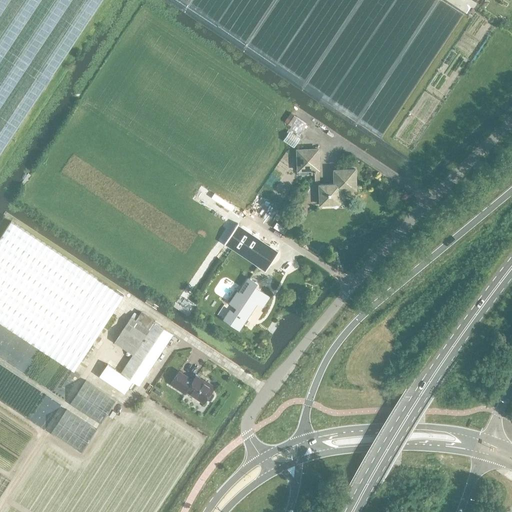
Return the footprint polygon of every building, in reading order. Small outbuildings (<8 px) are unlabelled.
[(0,0),(0,153),(101,0),(0,0)] [(293,113),(290,112),(284,121),(291,125),(289,129),(299,135),(306,124),(296,118),(297,117),(293,113)] [(294,146),(300,136),(289,130),(283,139),(294,146)] [(320,184),(319,171),(320,171),(319,148),(296,149),(297,172),(313,171),(315,186),(318,186),(319,205),(340,204),(339,191),(356,190),(355,168),(333,169),(334,183),(320,184)] [(11,221),(0,237),(0,321),(13,330),(74,370),(124,295),(11,221)] [(225,243),(228,246),(232,248),(265,270),(267,267),(278,250),(238,224),(225,243)] [(230,310),(224,319),(239,329),(250,312),(248,311),(255,301),(262,305),(268,296),(259,290),(258,291),(254,289),(257,284),(249,278),(249,279),(239,293),(238,292),(237,291),(229,303),(230,303),(237,308),(234,313),(230,310)] [(132,354),(120,372),(104,361),(96,371),(100,374),(99,376),(124,393),(133,381),(139,385),(172,334),(153,321),(154,320),(141,311),(135,319),(131,316),(113,342),(132,354)] [(178,371),(170,384),(185,394),(187,391),(192,394),(193,396),(196,398),(204,404),(207,399),(209,400),(211,400),(214,395),(214,393),(211,392),(215,387),(205,380),(204,382),(196,376),(193,381),(178,371)] [(104,415),(115,399),(86,379),(80,388),(104,404),(99,412),(104,415)]
